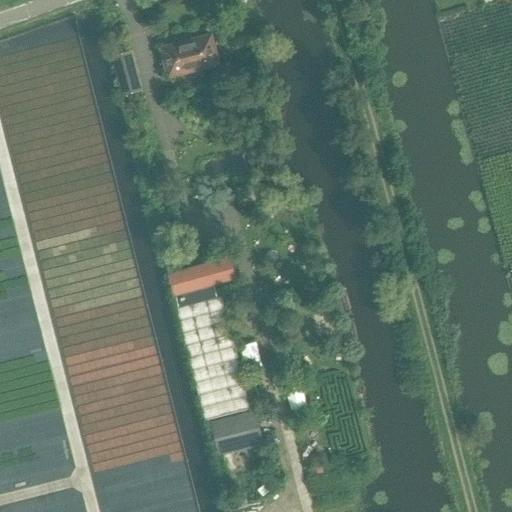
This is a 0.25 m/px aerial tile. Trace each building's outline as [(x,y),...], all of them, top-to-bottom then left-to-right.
[(190,42),(182,44),(182,43),(180,43),(160,49),(168,78),(219,65),(212,35),(192,40),(190,40),(190,42)] [(124,95),(140,91),(136,78),(121,82),(124,95)] [(137,120),(144,144),(156,140),(150,116),(137,120)] [(167,276),(175,304),(185,301),(183,295),(234,281),(227,256),(178,270),(179,273),(167,276)] [(176,309),(204,422),(250,410),(221,298),(176,309)] [(211,424),(219,455),(231,452),(250,447),(264,444),(256,412),(211,424)]
